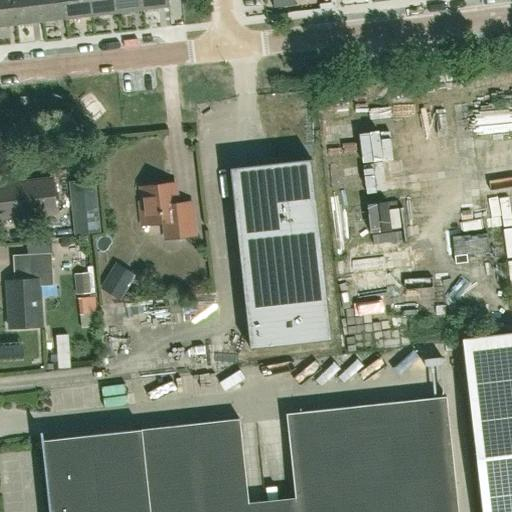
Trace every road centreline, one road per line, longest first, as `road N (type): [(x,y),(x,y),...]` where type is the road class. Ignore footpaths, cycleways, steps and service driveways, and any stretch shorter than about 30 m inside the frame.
road 1 (residential): [(227,48),(511,15)]
road 2 (residential): [(0,76),(227,48)]
